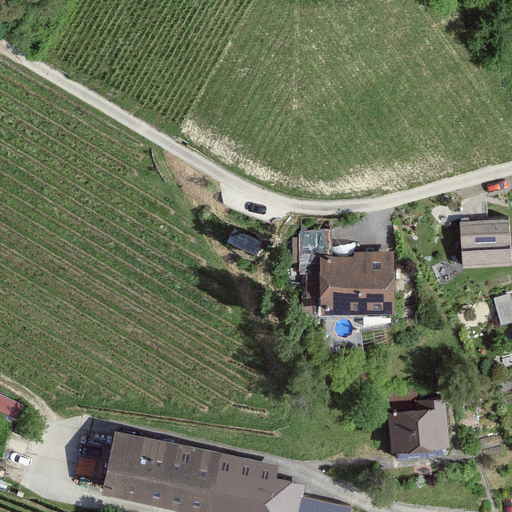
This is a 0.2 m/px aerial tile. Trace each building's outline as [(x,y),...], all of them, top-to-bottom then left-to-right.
[(508,217),(459,219),(462,264),(510,262),(508,217)] [(321,308),(392,307),(391,255),(320,256),(320,294),(321,308)] [(320,294),(320,256),(299,256),(300,295),(320,294)] [(0,391),(0,403),(18,408),(20,396),(0,391)] [(416,399),(417,407),(390,409),(393,456),(448,452),(444,397),(416,399)] [(304,484),(109,447),(102,487),(233,511),(346,511),(348,505),(302,496),(304,484)]
